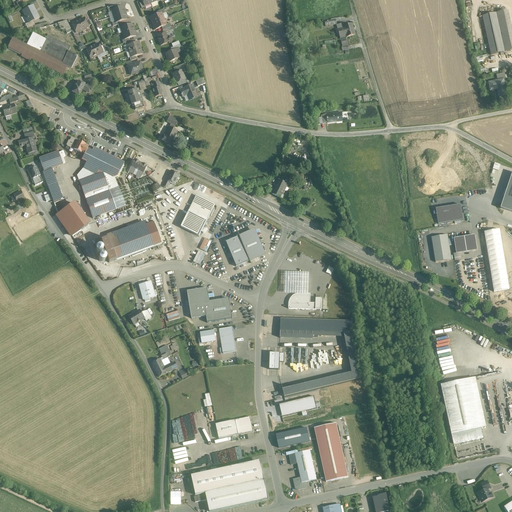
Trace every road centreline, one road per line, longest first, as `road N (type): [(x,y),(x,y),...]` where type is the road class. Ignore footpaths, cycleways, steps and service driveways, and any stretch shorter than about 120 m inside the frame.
road 1 (primary): [(0,70),(298,220)]
road 2 (primary): [(298,220),(511,327)]
road 3 (residential): [(103,290),(166,406),(162,511)]
road 4 (unclassified): [(281,504),(511,459)]
road 5 (unclassified): [(391,130),(306,132),(173,106)]
road 6 (residential): [(260,301),(261,407),(281,504)]
road 7 (residential): [(0,123),(32,194),(103,290)]
road 8 (unclassified): [(103,290),(174,265),(260,301)]
road 9 (unclassified): [(391,130),(351,0)]
